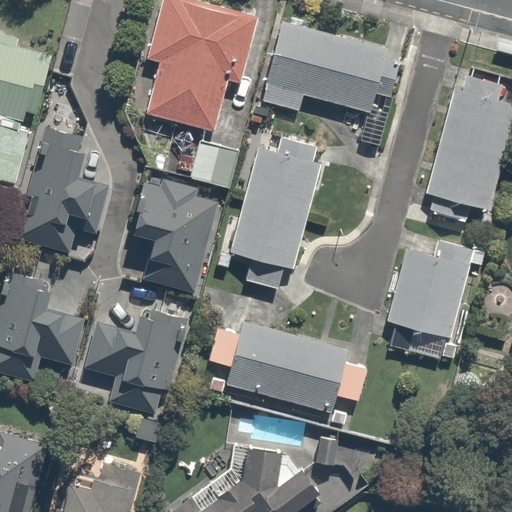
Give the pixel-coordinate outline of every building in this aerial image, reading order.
[(68,0),(54,55),(67,58),(62,76),(81,80),(102,86),(111,88),(133,0),(68,0)] [(266,17),(190,0),(166,0),(153,62),(168,66),(157,116),(218,130),(229,78),(251,82),(266,17)] [(308,99),(376,118),(373,127),(393,133),(414,60),(393,54),(288,23),(265,101),(304,112),(308,99)] [(54,55),(0,41),(0,181),(33,190),(49,128),(67,58),(54,55)] [(509,82),(463,70),(426,213),(492,230),(511,152),(511,101),(505,100),(509,82)] [(102,86),(81,80),(67,133),(49,128),(33,190),(21,239),(83,255),(88,234),(113,240),(132,168),(102,86)] [(236,254),(252,258),(247,278),(276,285),(281,265),(302,270),(333,147),(284,135),(279,155),(262,150),(236,254)] [(245,148),(204,139),(196,179),(237,187),(245,148)] [(227,201),(147,178),(119,274),(200,296),(227,201)] [(475,264),(411,248),(393,321),(411,325),(405,348),(452,359),(475,264)] [(11,275),(0,315),(0,377),(38,387),(43,369),(81,380),(97,320),(53,308),(59,288),(11,275)] [(97,320),(81,380),(123,391),(118,409),(163,421),(189,324),(147,312),(142,332),(97,320)] [(370,369),(354,365),(358,346),(249,319),(245,335),(221,329),(214,360),(238,366),(233,389),(342,415),(346,396),(363,399),(370,369)] [(0,511),(39,511),(58,445),(0,428),(0,511)] [(318,511),(369,472),(337,432),(294,466),(279,447),(254,448),(173,511),(318,511)] [(105,488),(78,481),(69,511),(139,511),(150,476),(111,466),(105,488)]
